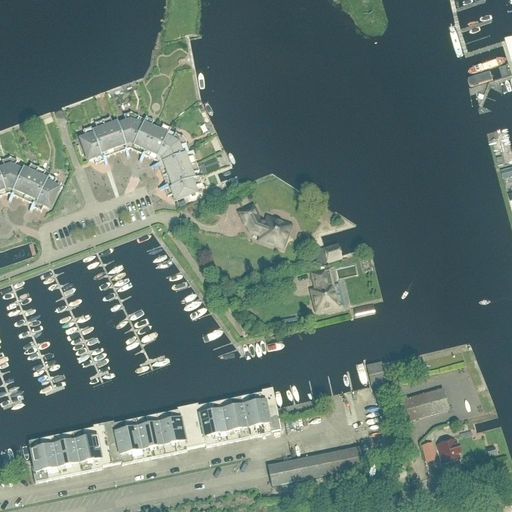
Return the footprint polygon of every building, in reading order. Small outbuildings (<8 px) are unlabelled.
[(102,160),(129,150),(157,163),(167,189),(164,190),(167,198),(172,197),(174,201),(197,193),(195,188),(201,186),(198,178),(194,179),(193,175),(199,172),(193,157),(187,159),(185,154),(183,155),(180,147),(186,145),(183,138),(175,134),(172,140),(166,137),(170,129),(162,126),(160,132),(150,128),(153,122),(145,118),(142,126),(136,123),(139,118),(130,114),(123,116),(125,122),(118,125),(117,123),(112,125),(110,119),(94,125),(96,131),(92,132),(90,129),(83,131),(85,137),(80,139),(88,162),(93,161),(95,165),(103,162),(102,160)] [(497,148),(499,165),(510,164),(508,147),(497,148)] [(0,198),(9,195),(34,207),(33,209),(41,213),(43,208),(48,210),(58,188),(53,186),(56,180),(48,176),(47,180),(42,178),(45,172),(30,165),(27,171),(23,169),(22,171),(14,168),(17,162),(10,159),(1,162),(3,168),(0,169),(0,198)] [(498,171),(501,179),(511,175),(511,170),(511,166),(498,171)] [(252,209),(239,215),(244,226),(246,225),(250,234),(261,238),(260,240),(263,241),(263,243),(268,245),(269,243),(280,247),(283,239),(285,240),(286,237),(288,237),(290,231),(289,231),(290,228),(267,220),(264,228),(257,225),(255,221),(257,220),(252,209)] [(336,246),(322,251),(327,266),(341,261),(336,246)] [(315,268),(323,266),(320,252),(312,254),(315,268)] [(324,273),(312,276),(315,291),(313,292),(318,311),(325,309),(326,312),(337,309),(332,287),(329,272),(324,273)] [(282,325),(284,331),(294,328),(293,322),(282,325)] [(365,368),(370,389),(370,390),(386,386),(381,364),(365,368)] [(260,394),(261,396),(269,435),(270,435),(280,433),(275,410),(271,392),(260,394)] [(448,413),(442,392),(399,404),(405,425),(448,413)] [(270,437),(270,435),(269,435),(261,396),(250,398),(259,439),(270,437)] [(250,398),(239,400),(248,442),(259,439),(250,398)] [(239,400),(228,403),(237,444),(248,442),(239,400)] [(321,403),(322,420),(330,420),(330,411),(331,411),(330,402),(321,403)] [(228,403),(218,405),(226,446),(237,444),(228,403)] [(218,405),(207,407),(216,448),(226,446),(218,405)] [(195,451),(204,449),(196,410),(197,409),(196,407),(186,410),(195,451)] [(207,407),(197,409),(196,410),(204,449),(204,451),(216,448),(207,407)] [(185,453),(186,453),(195,451),(186,410),(176,412),(176,414),(177,414),(185,453)] [(176,414),(166,416),(175,457),(186,455),(186,453),(185,453),(177,414),(176,414)] [(166,416),(155,418),(164,459),(175,457),(166,416)] [(155,418),(144,420),(153,462),(164,459),(155,418)] [(144,420),(133,423),(142,464),(153,462),(144,420)] [(133,423),(123,425),(131,466),(142,464),(133,423)] [(111,468),(120,467),(120,466),(112,427),(113,427),(112,425),(102,427),(111,468)] [(123,425),(113,427),(112,427),(120,466),(120,467),(120,468),(131,466),(123,425)] [(101,471),(101,470),(111,468),(102,427),(92,429),(92,431),(101,471)] [(92,431),(82,434),(90,475),(102,472),(101,470),(101,471),(92,431)] [(82,434),(71,436),(80,477),(90,475),(82,434)] [(71,436),(60,438),(69,479),(80,477),(71,436)] [(60,438),(49,440),(58,482),(69,479),(60,438)] [(49,440),(39,443),(47,484),(58,482),(49,440)] [(455,448),(454,442),(436,447),(442,467),(459,462),(458,457),(460,456),(458,447),(455,448)] [(30,470),(34,487),(47,484),(39,443),(27,445),(31,460),(32,470),(30,470)] [(436,462),(432,445),(421,447),(425,464),(436,462)] [(360,450),(267,469),(271,490),(365,470),(360,450)] [(397,470),(399,478),(405,476),(403,468),(397,470)]
